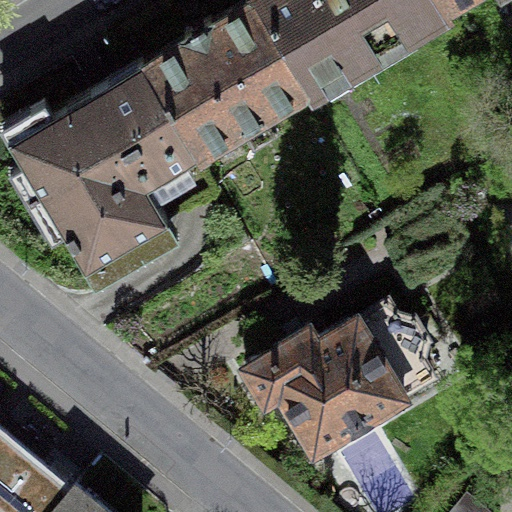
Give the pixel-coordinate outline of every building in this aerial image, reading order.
[(147,55),(144,57),(198,148),(199,150),(202,148),(202,147),(304,87),(305,87),(308,86),(307,85),(257,0),(240,0),(213,17),(211,14),(197,22),(183,30),(185,33),(148,55),(147,55)] [(257,0),(307,85),(445,4),(443,0),(257,0)] [(198,148),(144,57),(143,54),(101,79),(52,108),(45,95),(1,121),(22,157),(10,165),(51,235),(64,227),(85,263),(168,214),(147,179),(198,148)] [(436,188),(392,215),(402,231),(386,240),(393,250),(412,282),(470,248),(450,202),(446,204),(436,188)] [(243,360),(265,397),(279,389),(314,446),(406,391),(394,372),(424,354),(423,352),(427,336),(428,335),(414,312),(412,313),(397,309),(396,307),(394,308),(387,296),(359,312),(357,309),(317,333),(310,320),(286,334),(243,360)] [(0,498),(16,511),(111,511),(106,507),(76,482),(72,486),(0,425),(0,498)] [(492,511),(467,490),(448,511),(492,511)]
